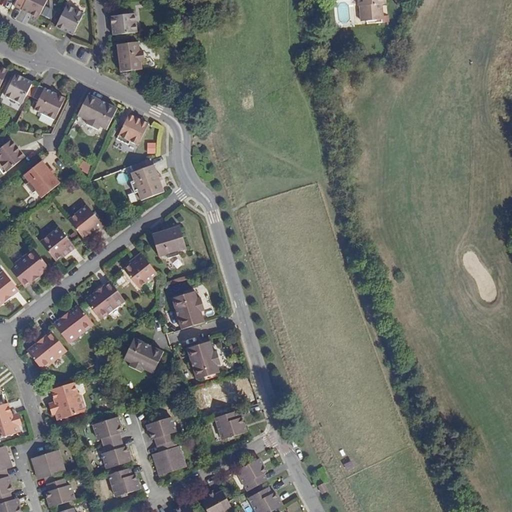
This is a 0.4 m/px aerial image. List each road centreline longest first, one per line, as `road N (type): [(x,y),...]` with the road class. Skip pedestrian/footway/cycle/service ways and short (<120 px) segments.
road 1 (residential): [(192,184),(212,209),(282,435)]
road 2 (residential): [(192,184),(0,334)]
road 3 (residential): [(89,75),(175,121),(192,184)]
road 4 (residential): [(282,435),(155,501)]
